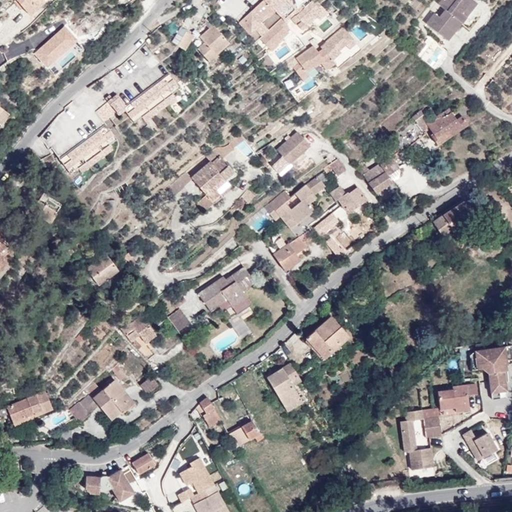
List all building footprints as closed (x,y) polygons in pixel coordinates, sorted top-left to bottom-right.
[(17,0),(29,14),(43,3),(41,0),(17,0)] [(262,0),(239,22),(250,34),(255,29),(262,36),(260,37),(272,51),(278,45),(277,43),(289,32),(280,23),(296,8),(288,0),(262,0)] [(435,14),(427,24),(447,40),(471,9),(467,6),(472,0),(441,0),(439,4),(446,9),(439,17),(435,14)] [(476,3),(473,0),(472,0),(467,6),(471,9),(476,3)] [(312,1),(296,15),(301,21),(297,24),(302,29),(317,17),(325,10),(317,1),(314,3),(312,1)] [(328,13),(325,10),(317,17),(320,20),(328,13)] [(213,25),(200,36),(205,42),(197,48),(208,61),(229,42),(213,25)] [(332,60),(341,52),(339,50),(345,44),(351,38),(342,28),(321,47),(322,49),(317,52),(313,46),(296,58),(300,63),(293,68),(302,80),(309,75),(305,70),(313,65),(314,67),(321,63),(325,69),(335,63),(332,60)] [(178,45),(184,49),(193,35),(187,31),(178,45)] [(34,36),(25,40),(31,47),(37,41),(34,36)] [(345,44),(350,49),(356,44),(351,38),(345,44)] [(173,93),(180,88),(169,73),(123,107),(124,109),(134,122),(141,117),(173,93)] [(144,121),(176,98),(173,93),(141,117),(144,121)] [(123,107),(114,96),(112,98),(108,101),(111,105),(111,104),(116,111),(118,114),(124,109),(123,107)] [(460,114),(476,103),(471,99),(456,109),(460,114)] [(116,111),(111,104),(111,105),(108,101),(96,111),(103,121),(116,111)] [(423,130),(428,126),(433,133),(430,135),(437,145),(468,124),(462,116),(456,120),(451,113),(448,108),(432,119),(428,121),(424,116),(428,113),(424,108),(412,117),(416,122),(390,141),(399,154),(426,134),(423,130)] [(3,109),(0,112),(0,123),(8,113),(3,109)] [(109,144),(117,139),(106,124),(60,158),(70,173),(78,168),(109,144)] [(276,150),(289,164),(310,146),(297,131),(276,150)] [(81,172),(112,149),(109,144),(78,168),(81,172)] [(214,186),(224,178),(226,180),(232,174),(234,172),(234,171),(220,155),(212,163),(211,162),(192,178),(193,179),(206,195),(197,203),(204,212),(214,203),(212,201),(220,194),(214,186)] [(399,169),(391,157),(381,164),(393,181),(398,177),(399,169)] [(346,170),(337,158),(329,165),(338,176),(346,170)] [(358,169),(364,165),(360,160),(355,165),(358,169)] [(393,181),(381,164),(370,171),(364,165),(358,169),(363,175),(375,192),(393,181)] [(192,178),(186,172),(169,186),(176,195),(193,179),(192,178)] [(285,191),(264,207),(275,221),(280,217),(290,230),(314,210),(308,203),(304,198),(312,192),(314,194),(325,186),(317,176),(290,197),(285,191)] [(221,196),(232,187),(226,180),(224,178),(214,186),(220,194),(212,201),(214,203),(218,200),(221,196)] [(346,193),(340,185),(330,193),(335,201),(338,199),(346,193)] [(348,213),(366,200),(358,187),(349,193),(348,192),(346,193),(338,199),(348,213)] [(241,196),(248,204),(255,195),(248,188),(241,196)] [(49,222),(61,203),(44,192),(31,211),(49,222)] [(308,203),(316,197),(314,194),(312,192),(304,198),(308,203)] [(466,221),(475,215),(463,202),(434,221),(442,235),(466,221)] [(320,236),(312,227),(299,236),(306,246),(320,236)] [(0,266),(6,261),(3,257),(9,252),(6,247),(0,251),(0,240),(0,241),(5,237),(0,231),(0,266)] [(470,245),(482,256),(488,249),(485,246),(492,239),(482,231),(470,245)] [(296,254),(306,246),(299,236),(273,254),(284,270),(300,259),(296,254)] [(139,265),(129,251),(121,257),(130,271),(139,265)] [(106,254),(86,269),(98,285),(118,270),(106,254)] [(223,276),(198,294),(211,312),(219,306),(223,313),(226,311),(231,318),(251,305),(242,291),(255,282),(244,267),(226,280),(223,276)] [(350,298),(343,289),(336,295),(342,304),(350,298)] [(131,295),(120,304),(125,311),(127,312),(134,307),(136,305),(136,303),(131,295)] [(172,302),(177,308),(187,301),(182,295),(172,302)] [(190,323),(180,308),(168,317),(178,331),(190,323)] [(129,323),(121,328),(131,341),(134,339),(140,335),(143,339),(153,331),(142,316),(132,324),(131,323),(130,324),(129,323)] [(324,359),(349,336),(331,316),(305,338),(324,359)] [(153,331),(143,339),(146,343),(156,335),(153,331)] [(134,339),(131,341),(139,349),(142,346),(134,339)] [(142,346),(139,349),(148,359),(155,354),(146,343),(142,346)] [(507,360),(505,346),(475,351),(470,355),(472,370),(482,369),(488,373),(491,394),(507,391),(504,371),(507,371),(506,365),(508,364),(507,360)] [(266,377),(287,411),(302,402),(293,386),(301,381),(290,363),(266,377)] [(112,369),(120,381),(123,379),(125,382),(129,379),(117,364),(112,369)] [(147,393),(158,384),(152,377),(141,385),(147,393)] [(95,383),(87,389),(90,394),(100,405),(107,415),(117,407),(121,412),(122,413),(130,406),(121,396),(125,392),(115,380),(101,391),(95,383)] [(475,383),(453,386),(453,389),(437,391),(440,409),(456,407),(469,405),(468,395),(477,393),(475,383)] [(52,408),(45,391),(7,407),(10,413),(13,421),(34,413),(35,415),(52,408)] [(506,397),(507,391),(491,394),(492,399),(506,397)] [(125,392),(121,396),(130,406),(134,403),(125,392)] [(90,394),(80,402),(89,414),(100,405),(90,394)] [(210,427),(221,420),(207,397),(200,402),(206,413),(203,415),(210,427)] [(80,402),(70,409),(79,423),(89,414),(80,402)] [(10,413),(7,407),(0,409),(0,413),(1,417),(10,413)] [(117,407),(107,415),(111,420),(121,412),(117,407)] [(437,408),(423,410),(424,419),(439,417),(437,408)] [(412,470),(433,467),(431,448),(416,450),(413,421),(424,419),(423,410),(405,412),(406,421),(400,421),(404,452),(409,451),(412,470)] [(35,417),(35,415),(34,413),(13,421),(14,425),(35,417)] [(426,437),(441,435),(439,417),(424,419),(426,437)] [(237,447),(255,437),(257,441),(263,438),(252,421),(229,433),(237,447)] [(471,430),(463,434),(477,461),(497,450),(487,433),(476,439),(471,430)] [(155,465),(148,453),(132,462),(139,474),(155,465)] [(18,456),(2,457),(2,465),(18,464),(18,456)] [(198,493),(214,484),(200,458),(190,463),(192,466),(180,473),(187,485),(192,482),(198,493)] [(105,491),(111,487),(119,501),(134,492),(120,470),(109,476),(106,476),(102,476),(100,477),(87,476),(86,488),(90,493),(98,493),(98,490),(105,491)] [(229,511),(214,484),(198,493),(194,495),(191,497),(195,504),(194,505),(197,511),(229,511)] [(191,497),(194,495),(190,488),(178,495),(181,502),(191,497)]
